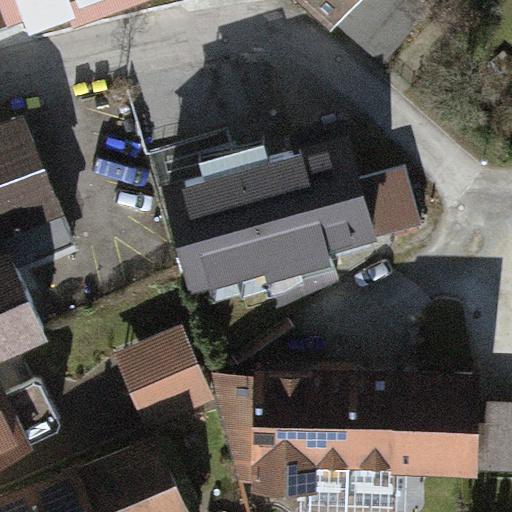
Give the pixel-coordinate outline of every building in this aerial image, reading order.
[(155,0),(25,0),(30,23),(155,0)] [(290,0),(329,32),(356,0),(290,0)] [(371,0),(350,25),(393,60),(428,18),(424,15),(437,0),(371,0)] [(185,150),(163,92),(130,105),(152,162),(185,150)] [(0,254),(24,244),(65,226),(19,122),(0,130),(0,254)] [(291,309),(373,260),(343,147),(176,193),(198,273),(258,256),(291,309)] [(0,458),(25,448),(0,389),(0,348),(58,323),(24,244),(0,254),(0,458)] [(148,332),(177,323),(166,287),(137,296),(148,332)] [(140,419),(199,396),(176,337),(117,360),(140,419)] [(0,389),(25,448),(63,431),(36,370),(0,385),(0,389)] [(478,407),(478,384),(245,376),(242,462),(255,463),(254,483),(298,484),(298,465),(475,471),(478,407)] [(511,408),(478,407),(475,471),(511,472),(511,408)] [(178,511),(141,437),(58,478),(75,511),(178,511)] [(0,511),(75,511),(58,478),(53,468),(0,494),(0,511)]
